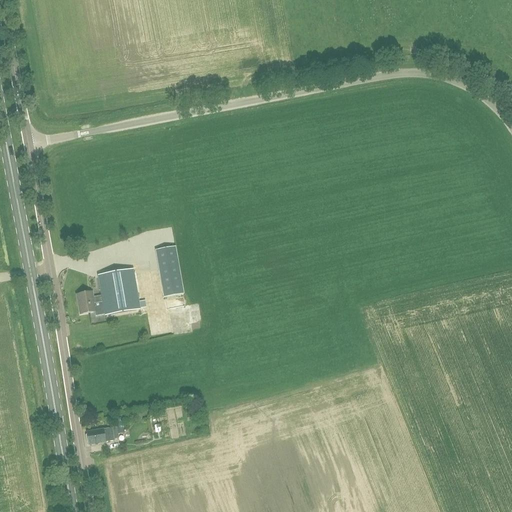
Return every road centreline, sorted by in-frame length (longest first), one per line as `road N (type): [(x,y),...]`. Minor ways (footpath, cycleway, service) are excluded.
road 1 (unclassified): [(511,132),(487,100),(456,84),(395,74),(28,143)]
road 2 (primary): [(72,511),(0,113)]
road 3 (unclassified): [(95,511),(28,143)]
road 4 (unclassified): [(28,143),(0,0)]
